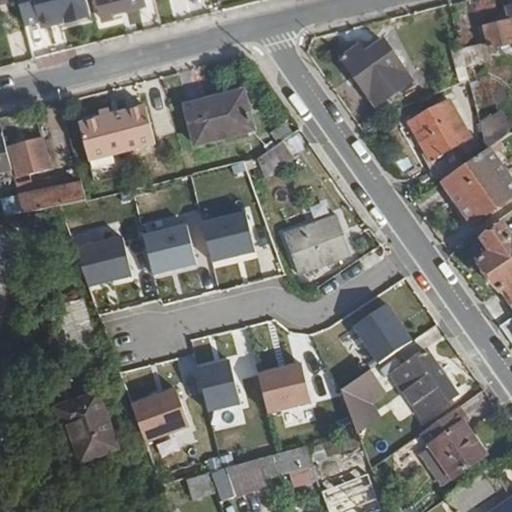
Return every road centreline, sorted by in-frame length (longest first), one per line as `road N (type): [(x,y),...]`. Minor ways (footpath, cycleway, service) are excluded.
road 1 (residential): [(411,239),(313,303),(125,341)]
road 2 (residential): [(0,95),(264,26)]
road 3 (residential): [(264,26),(411,239)]
road 4 (residential): [(411,239),(511,383)]
